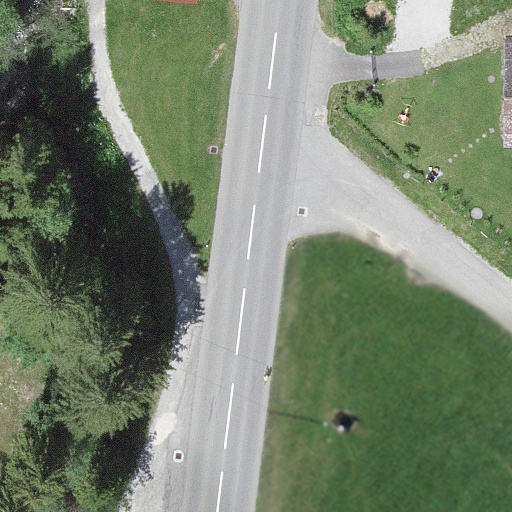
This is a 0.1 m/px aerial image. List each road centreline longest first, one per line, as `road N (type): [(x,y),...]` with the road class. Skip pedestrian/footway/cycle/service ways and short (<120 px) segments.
road 1 (secondary): [(260,146),(217,511)]
road 2 (residential): [(260,146),(511,307)]
road 3 (secondary): [(277,0),(260,146)]
